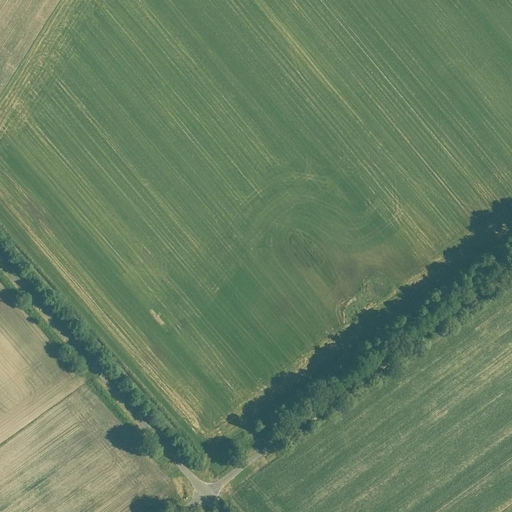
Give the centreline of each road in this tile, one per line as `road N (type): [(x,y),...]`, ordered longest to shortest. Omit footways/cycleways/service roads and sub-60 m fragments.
road 1 (unclassified): [(204,495),(511,270)]
road 2 (unclassified): [(0,262),(204,495)]
